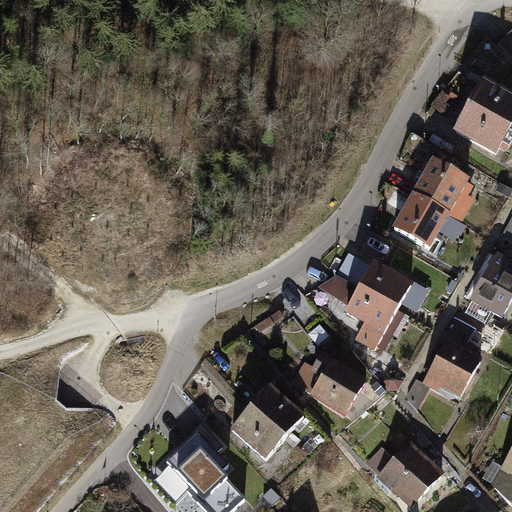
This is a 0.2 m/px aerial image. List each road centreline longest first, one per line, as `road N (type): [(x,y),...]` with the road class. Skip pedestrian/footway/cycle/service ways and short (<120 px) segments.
road 1 (residential): [(481,0),(336,227),(291,272),(195,308),(115,463)]
road 2 (track): [(0,236),(81,307),(123,329),(62,404)]
road 3 (track): [(195,308),(123,329),(63,334),(0,356)]
